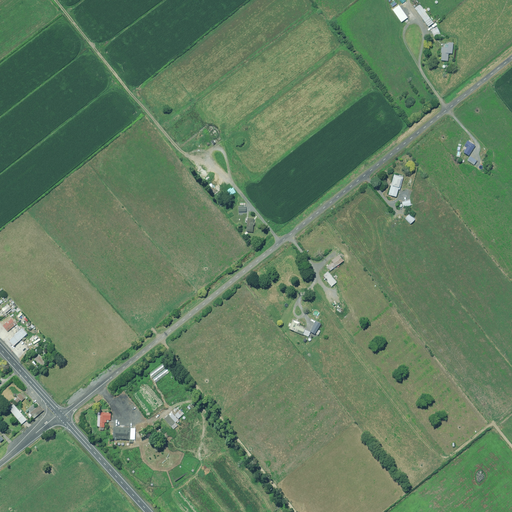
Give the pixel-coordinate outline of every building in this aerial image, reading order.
[(434,23),(420,5),(415,8),(429,27),(434,23)] [(441,34),(437,27),(431,30),(435,37),(441,34)] [(454,43),(449,43),(448,48),(443,48),(441,60),(448,61),(449,53),(453,54),(454,43)] [(475,146),(468,141),(465,146),(467,147),(464,152),(469,156),(475,146)] [(477,161),(470,156),(468,161),(474,165),(477,161)] [(403,178),(394,175),(394,178),(392,185),(391,185),(389,195),(396,197),(399,189),(400,189),(403,178)] [(415,220),(410,214),(406,218),(411,224),(415,220)] [(254,219),(246,218),(245,223),(247,223),(246,231),(253,232),(254,219)] [(332,260),(334,262),(327,267),(330,271),(337,267),(336,266),(344,261),(343,260),(348,257),(344,252),(332,260)] [(337,282),(328,272),(324,276),(328,281),(327,281),(332,287),(337,282)] [(11,309),(8,305),(2,310),(5,313),(11,309)] [(28,320),(22,313),(17,317),(23,324),(28,320)] [(17,325),(12,318),(3,326),(5,328),(3,330),(6,333),(17,325)] [(300,323),(293,320),(292,324),(290,323),(289,326),(290,327),(289,329),(309,337),(311,332),(305,330),(306,329),(303,328),(303,327),(299,326),(300,323)] [(14,346),(22,339),(24,341),(26,339),(24,337),(28,334),(23,328),(9,341),(14,346)] [(46,364),(39,355),(34,360),(41,368),(46,364)] [(153,378),(164,370),(161,366),(150,374),(153,378)] [(164,370),(153,378),(156,383),(170,373),(167,368),(164,370)] [(26,398),(21,393),(17,396),(18,398),(14,401),(17,404),(21,400),(22,401),(26,398)] [(26,419),(12,402),(6,407),(20,424),(26,419)] [(34,418),(43,410),(38,405),(29,412),(34,418)] [(111,413),(101,413),(100,430),(104,430),(105,423),(107,423),(107,420),(111,420),(111,413)] [(178,420),(172,414),(170,416),(169,415),(165,419),(174,429),(178,425),(176,423),(178,420)] [(130,440),(130,443),(133,443),(133,440),(135,440),(136,428),(114,427),(113,439),(130,440)]
